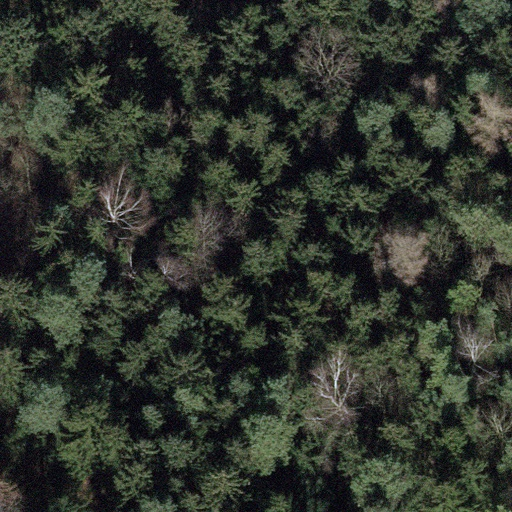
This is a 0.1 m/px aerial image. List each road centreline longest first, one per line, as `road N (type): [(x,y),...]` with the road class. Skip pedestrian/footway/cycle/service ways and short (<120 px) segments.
road 1 (track): [(185,0),(0,59)]
road 2 (track): [(511,30),(415,2),(362,0)]
